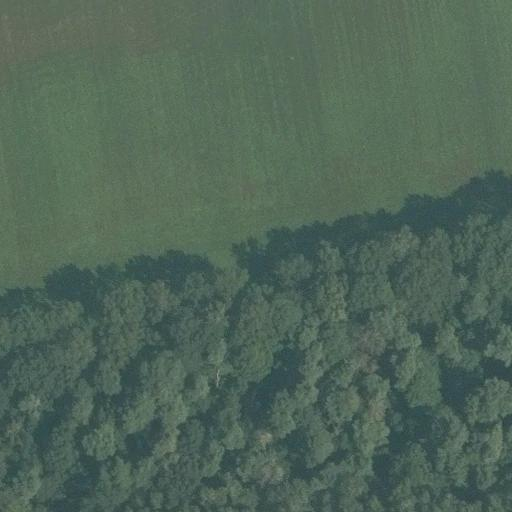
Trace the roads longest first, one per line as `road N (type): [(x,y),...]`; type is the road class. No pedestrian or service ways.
road 1 (unclassified): [(511,268),(0,369)]
road 2 (track): [(511,400),(447,361),(395,292)]
